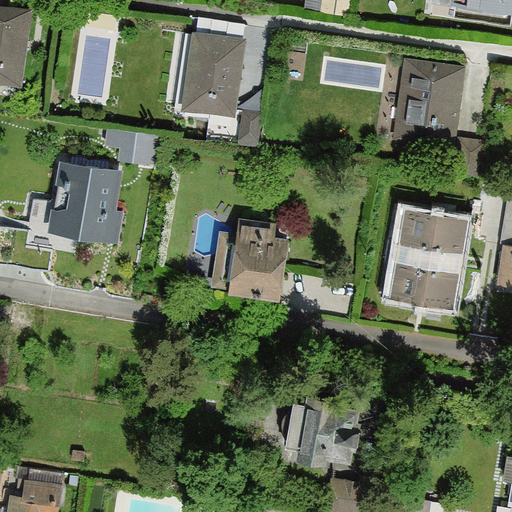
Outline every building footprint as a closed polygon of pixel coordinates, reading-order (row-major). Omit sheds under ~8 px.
[(321,0),(321,9),(347,13),(349,0),(321,0)] [(511,0),(443,0),(444,1),(511,10),(511,0)] [(0,5),(0,82),(18,85),(29,10),(0,5)] [(245,37),(191,28),(179,104),(233,112),(245,37)] [(457,135),(465,64),(404,57),(394,140),(455,148),(453,166),(483,170),(487,139),(457,135)] [(261,110),(242,107),(237,140),(256,143),(261,110)] [(155,133),(109,128),(107,143),(118,145),(116,159),(151,163),(155,133)] [(120,166),(59,156),(47,230),(119,241),(124,209),(114,208),(120,166)] [(511,187),(510,187),(497,281),(511,282),(511,187)] [(454,305),(469,215),(402,204),(387,294),(454,305)] [(277,297),(284,240),(272,238),(274,224),(240,219),(237,237),(222,234),(215,284),(231,287),(230,291),(277,297)] [(329,453),(354,457),(362,408),(340,404),(341,398),(313,393),(311,403),(298,401),(291,442),(305,445),(303,455),(328,459),(329,453)] [(59,511),(66,472),(26,466),(22,491),(12,490),(8,511),(59,511)] [(376,487),(335,480),(330,510),(339,511),(389,511),(390,510),(372,507),(376,487)] [(413,496),(413,511),(441,511),(442,496),(413,496)]
